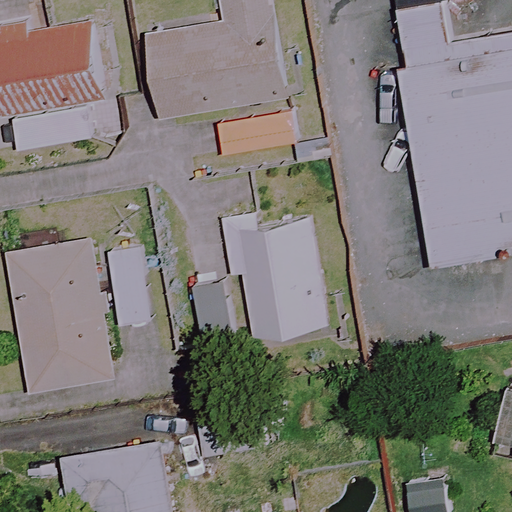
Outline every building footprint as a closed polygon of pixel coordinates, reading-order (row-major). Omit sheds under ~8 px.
[(146,30),(160,115),(288,94),(272,0),(218,0),(221,18),(146,30)] [(511,17),(374,42),(415,269),(511,251),(511,17)] [(0,114),(105,98),(92,18),(30,28),(28,18),(0,23),(0,114)] [(222,152),(300,139),(295,108),(217,121),(222,152)] [(231,272),(241,270),(252,337),(329,324),(311,215),(258,223),(256,209),(221,215),(231,272)] [(93,233),(3,248),(27,392),(116,378),(93,233)] [(141,244),(106,249),(118,323),(153,317),(141,244)] [(231,277),(190,284),(201,347),(242,340),(231,277)] [(511,387),(507,387),(496,447),(511,450),(511,387)] [(201,451),(268,442),(262,393),(194,401),(201,451)] [(172,511),(159,431),(59,446),(67,499),(88,496),(90,511),(172,511)] [(446,511),(447,479),(412,479),(412,511),(446,511)]
